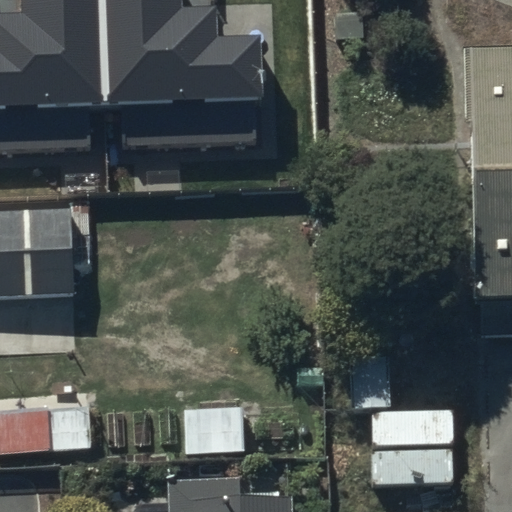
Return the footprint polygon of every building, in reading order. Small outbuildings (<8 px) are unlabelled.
[(0,153),(92,150),(90,106),(120,104),(122,147),(253,142),(251,97),(259,97),(256,38),(214,40),(213,6),(182,8),(181,0),(18,0),(19,10),(0,10),(0,153)] [(511,51),(469,53),(476,300),(511,298),(511,51)] [(71,223),(0,222),(0,304),(72,304),(71,223)] [(389,416),(389,365),(350,364),(350,416),(389,416)] [(87,415),(0,416),(0,455),(88,454),(87,415)] [(244,416),(184,416),(184,456),(244,455),(244,416)] [(291,511),(291,504),(240,505),(240,487),(167,489),(168,508),(135,509),(135,511),(291,511)]
